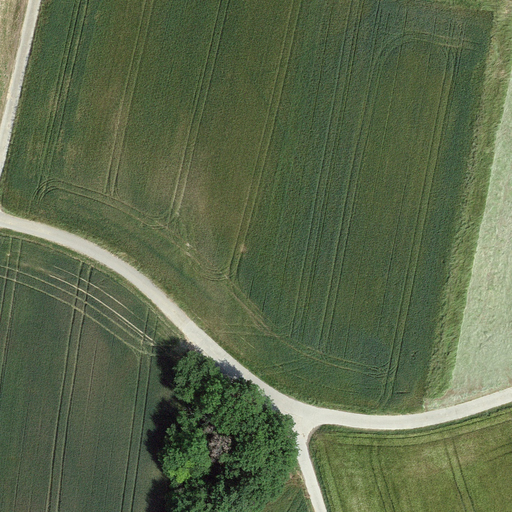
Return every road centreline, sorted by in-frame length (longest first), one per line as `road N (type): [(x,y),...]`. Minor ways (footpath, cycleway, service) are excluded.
road 1 (track): [(511,392),(434,418),(364,421),(272,403),(160,301),(84,246),(0,221)]
road 2 (track): [(30,0),(0,127)]
